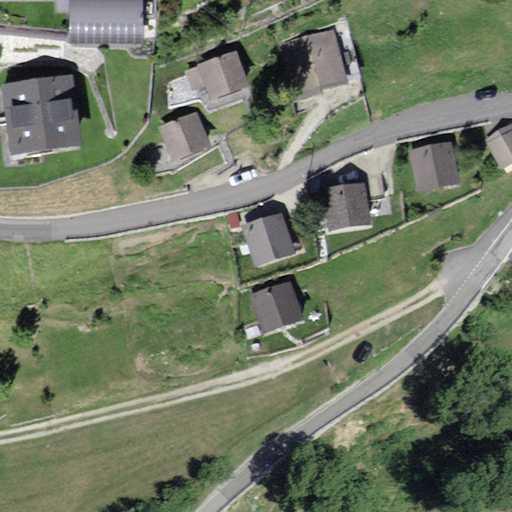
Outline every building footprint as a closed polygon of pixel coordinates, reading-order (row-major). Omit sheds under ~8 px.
[(142,0),(68,0),(68,44),(142,44),(142,0)] [(334,30),(278,44),(294,103),(324,95),(323,90),(348,84),(334,30)] [(249,87),(236,51),(196,65),(197,68),(204,87),(209,101),(249,87)] [(204,87),(197,68),(184,73),(191,92),(204,87)] [(71,76),(0,86),(10,156),(81,146),(71,76)] [(196,112),(158,127),(172,162),(210,147),(196,112)] [(511,123),(484,138),(501,170),(511,163),(511,123)] [(449,142),(409,150),(418,194),(459,186),(449,142)] [(363,181),(320,189),(329,232),(371,225),(363,181)] [(281,211),(239,226),(254,268),(296,253),(281,211)] [(290,282),(248,295),(261,334),(302,321),(290,282)]
